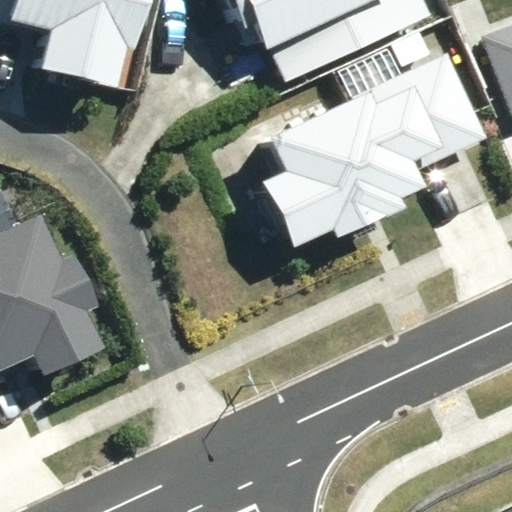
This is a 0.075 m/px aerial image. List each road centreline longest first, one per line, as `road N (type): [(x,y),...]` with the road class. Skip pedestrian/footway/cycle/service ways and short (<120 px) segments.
road 1 (residential): [(240,451),(150,245),(52,156),(0,145)]
road 2 (residential): [(511,323),(240,451)]
road 3 (residential): [(240,451),(108,511)]
